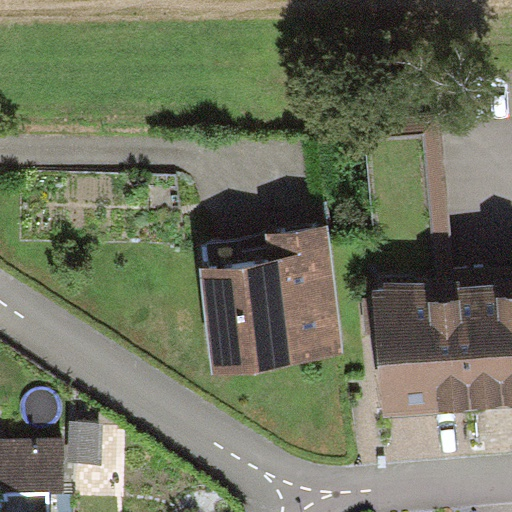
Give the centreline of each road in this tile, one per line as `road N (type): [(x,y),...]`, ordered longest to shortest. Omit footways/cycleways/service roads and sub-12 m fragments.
road 1 (residential): [(296,501),(0,299)]
road 2 (residential): [(511,475),(296,501)]
